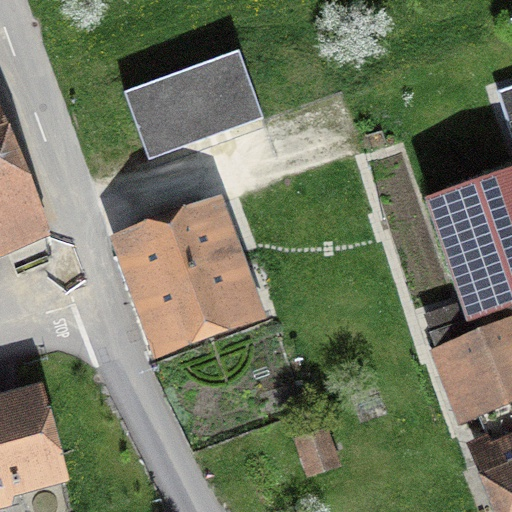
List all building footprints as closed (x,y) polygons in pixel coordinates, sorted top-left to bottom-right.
[(147,163),(263,120),(239,53),(122,96),(147,163)] [(511,175),(424,207),(458,303),(468,332),(511,316),(511,88),(494,95),(511,145),(511,175)] [(0,258),(51,238),(0,114),(0,258)] [(221,202),(108,242),(153,366),(265,326),(221,202)] [(435,351),(431,352),(488,511),(511,511),(511,316),(468,332),(458,303),(422,316),(435,351)] [(70,485),(43,389),(0,400),(0,511),(3,511),(11,510),(13,501),(70,485)] [(341,469),(327,429),(293,441),(307,481),(341,469)]
